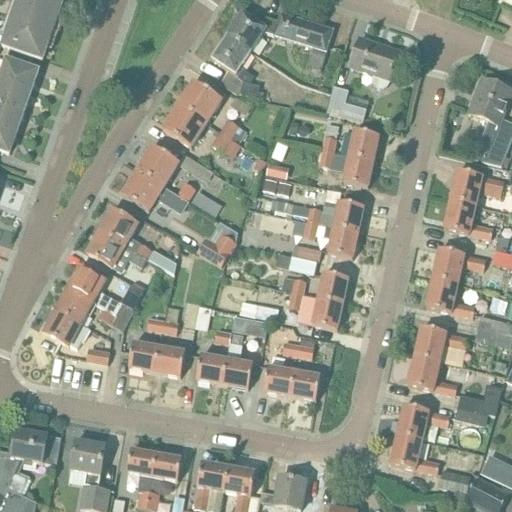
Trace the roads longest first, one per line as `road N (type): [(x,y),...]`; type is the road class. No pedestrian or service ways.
road 1 (residential): [(0,394),(312,456),(343,451),(360,425),(447,34)]
road 2 (residential): [(41,248),(69,224),(212,0)]
road 3 (residential): [(114,0),(42,210),(41,248)]
